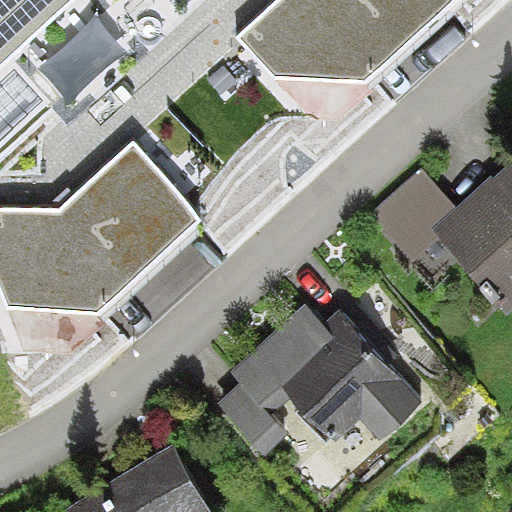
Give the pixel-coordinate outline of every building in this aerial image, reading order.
[(0,0),(0,60),(67,0),(0,0)] [(284,0),(241,38),(277,74),(365,77),(447,0),(284,0)] [(408,167),(354,222),(396,264),(417,243),(482,307),(511,276),(511,164),(495,148),(443,201),(408,167)] [(61,215),(0,213),(0,280),(9,304),(98,309),(194,220),(134,149),(61,215)] [(220,389),(203,404),(238,444),(273,413),(320,465),(394,400),(293,286),(201,367),(220,389)] [(70,511),(207,511),(174,451),(69,508),(70,511)]
